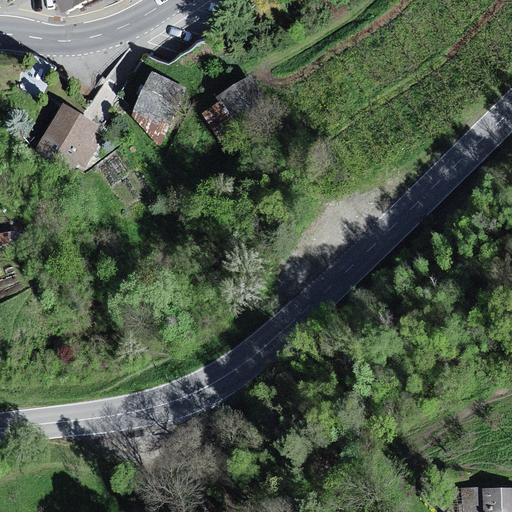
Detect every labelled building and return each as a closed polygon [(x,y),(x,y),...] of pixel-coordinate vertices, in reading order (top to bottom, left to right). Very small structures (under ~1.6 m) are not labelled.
[(56,0),(60,10),(82,0),(56,0)] [(153,74),(132,114),(153,144),(181,88),(153,74)] [(251,78),(218,98),(221,104),(242,136),(274,117),(251,78)] [(65,104),(30,158),(64,179),(75,162),(86,168),(97,146),(89,140),(98,126),(65,104)] [(242,136),(221,104),(204,115),(231,156),(248,145),(242,136)] [(18,232),(0,234),(0,248),(20,246),(18,232)] [(511,511),(511,488),(463,488),(462,511),(511,511)]
